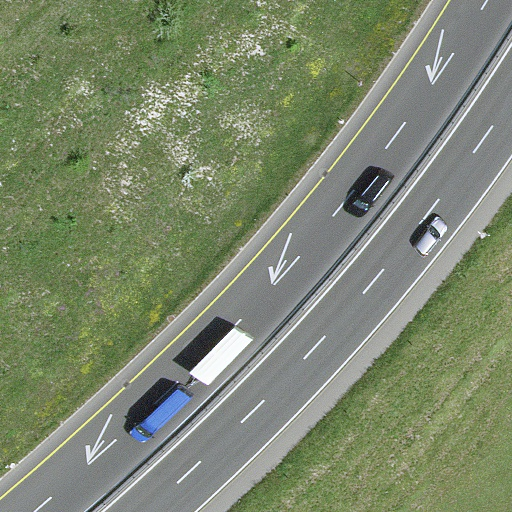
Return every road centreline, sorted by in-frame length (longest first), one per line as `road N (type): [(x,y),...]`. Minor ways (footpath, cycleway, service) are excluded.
road 1 (primary): [(487,0),(414,115),(297,260),(41,511)]
road 2 (primary): [(148,511),(292,371),(405,243),(511,97)]
